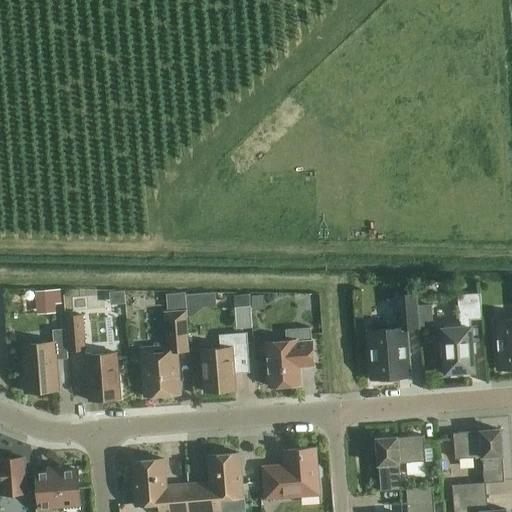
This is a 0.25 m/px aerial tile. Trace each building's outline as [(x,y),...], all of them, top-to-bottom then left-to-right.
[(55,281),(54,305),(75,306),(76,282),(55,281)] [(444,343),(440,343),(441,357),(445,357),(446,373),(451,372),(452,376),(469,375),(469,371),(474,371),(471,327),(470,327),(470,320),(482,319),(480,293),(457,295),(460,324),(445,325),(445,329),(443,329),(444,343)] [(233,295),(236,328),(252,327),(249,294),(233,295)] [(272,295),(254,296),(255,316),(272,315),(272,295)] [(377,381),(388,380),(389,377),(410,376),(406,328),(418,327),(416,295),(396,297),(398,328),(368,331),(372,379),(375,378),(377,381)] [(167,346),(141,348),(145,396),(180,394),(176,352),(188,351),(185,311),(165,313),(167,346)] [(85,349),(82,315),(66,316),(68,351),(85,349)] [(511,319),(494,321),(498,369),(501,369),(503,371),(511,370),(511,319)] [(270,387),(300,384),(299,367),(313,365),(311,327),(285,329),(286,341),(266,343),(270,387)] [(68,358),(65,329),(53,330),(54,343),(22,345),(25,392),(58,389),(56,359),(68,358)] [(202,350),(205,392),(235,389),(233,362),(249,360),(247,332),(219,335),(220,348),(202,350)] [(85,355),(89,401),(120,398),(117,353),(85,355)] [(500,429),(453,433),(455,459),(482,457),(484,482),(486,482),(486,483),(504,481),(500,429)] [(424,435),(377,439),(381,491),(401,489),(399,463),(426,461),(424,435)] [(316,447),(283,450),(284,465),(262,466),(265,499),(320,495),(319,480),(323,475),(322,468),(318,464),(316,447)] [(210,482),(188,484),(190,511),(211,511),(220,511),(219,499),(243,497),(240,453),(208,456),(210,482)] [(24,458),(0,459),(0,499),(2,499),(2,494),(27,492),(24,458)] [(190,511),(188,484),(166,485),(164,459),(132,461),(136,505),(160,503),(160,511),(190,511)] [(80,504),(78,470),(62,471),(61,467),(48,468),(48,472),(36,473),(39,511),(53,510),(52,506),(64,505),(64,510),(80,509),(80,504)] [(484,482),(452,485),(454,499),(489,497),(489,496),(487,496),(486,483),(486,482),(484,482)] [(401,503),(434,501),(433,486),(406,488),(407,502),(401,502),(401,503)] [(506,511),(507,510),(488,511),(487,498),(489,498),(489,497),(454,499),(454,511),(506,511)] [(434,511),(434,501),(401,503),(401,504),(407,504),(407,511),(434,511)]
